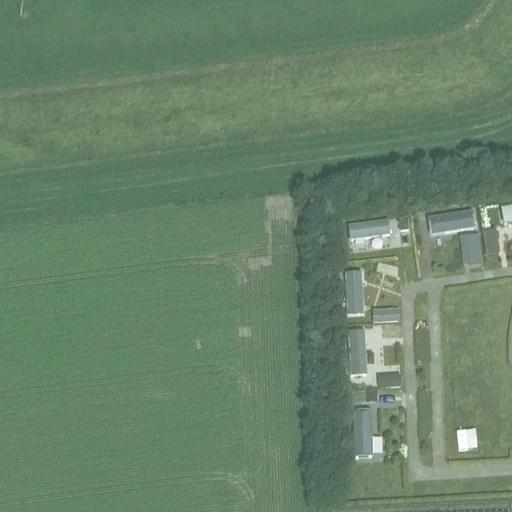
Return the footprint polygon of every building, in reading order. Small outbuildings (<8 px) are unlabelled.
[(511,207),(498,210),(501,228),(511,226),(511,207)] [(426,221),(429,239),(474,232),(471,214),(426,221)] [(348,228),(350,242),(389,237),(387,222),(348,228)] [(345,276),(347,319),(364,319),(362,275),(345,276)] [(349,334),(351,380),(368,379),(366,333),(349,334)] [(353,414),(353,460),(374,460),(374,414),(353,414)]
